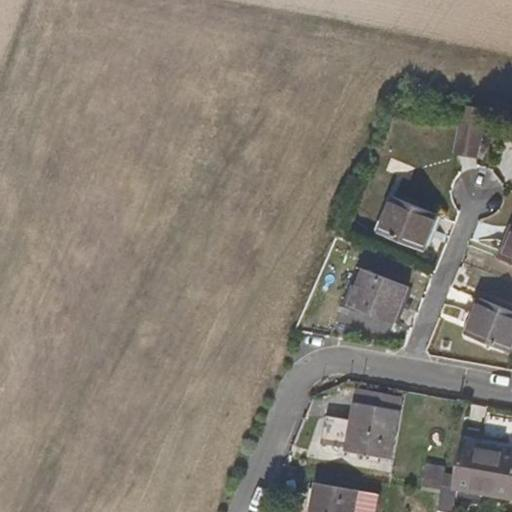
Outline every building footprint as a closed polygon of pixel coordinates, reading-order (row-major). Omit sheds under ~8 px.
[(468,166),(475,118),(457,116),(450,165),(468,166)] [(360,236),(368,239),(399,251),(407,255),(422,217),(414,213),(375,199),(360,236)] [(473,242),(495,248),(499,231),(477,226),(473,242)] [(511,272),(511,231),(506,230),(493,265),(511,272)] [(388,334),(401,297),(356,280),(341,316),(388,334)] [(453,341),(503,360),(510,363),(511,357),(511,320),(467,305),(453,341)] [(390,466),(401,405),(361,397),(353,431),(328,427),(323,454),(390,466)] [(511,452),(511,459),(481,453),(482,444),(466,440),(455,497),(511,506),(511,452)] [(351,511),(355,499),(314,490),(308,511),(351,511)]
